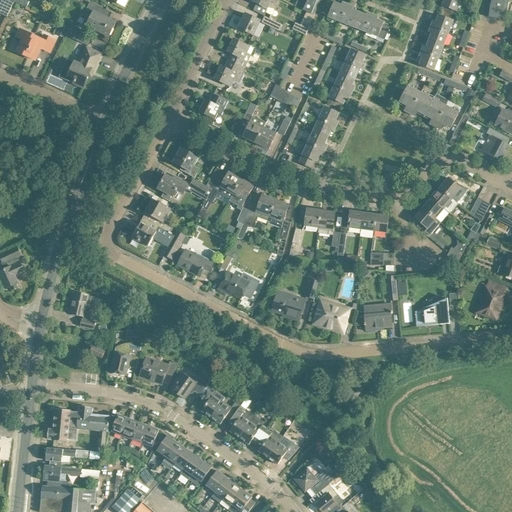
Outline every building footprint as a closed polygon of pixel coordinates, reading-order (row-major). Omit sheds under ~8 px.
[(8,0),(7,0),(1,14),(7,17),(14,2),(8,0)] [(278,0),(252,0),(252,1),(267,9),(268,8),(275,9),(277,4),(276,4),(278,0)] [(314,15),(320,2),(315,0),(305,0),(302,10),(308,13),(314,15)] [(457,12),(461,0),(444,0),(442,6),(457,12)] [(508,0),(488,0),(487,5),(485,16),(506,19),(508,0)] [(109,19),(112,13),(89,2),(83,15),(93,20),(89,27),(108,37),(112,28),(113,29),(116,23),(109,19)] [(341,22),(348,5),(343,3),(341,6),(334,3),(328,17),(341,22)] [(353,27),(359,13),(352,10),(353,7),(348,5),(341,22),(353,27)] [(366,32),(373,15),(367,12),(366,15),(359,13),(353,27),(366,32)] [(306,36),(314,15),(308,13),(302,26),(295,23),(292,30),(306,36)] [(260,21),(246,14),(239,28),(253,35),(260,21)] [(373,15),(366,32),(378,37),(379,35),(385,37),(389,27),(383,25),(384,22),(377,20),(378,17),(373,15)] [(453,21),(439,15),(436,23),(433,21),(431,27),(448,34),(453,21)] [(279,31),(280,31),(283,33),(286,27),(282,25),(264,16),(261,22),(279,31)] [(61,25),(57,35),(63,37),(68,28),(61,25)] [(443,46),(448,34),(431,27),(429,32),(432,33),(429,41),(443,46)] [(68,28),(65,35),(71,38),(74,30),(68,28)] [(21,29),(17,37),(23,40),(17,52),(36,61),(41,48),(50,53),(56,40),(45,35),(43,39),(21,29)] [(256,50),(250,47),(234,39),(227,52),(231,54),(232,56),(230,62),(244,69),(251,56),(253,57),(256,50)] [(438,58),(443,46),(429,41),(426,47),(423,46),(421,52),(438,58)] [(66,59),(59,77),(83,88),(91,70),(94,71),(101,54),(87,48),(80,64),(66,59)] [(363,63),(366,56),(351,49),(346,62),(363,70),(365,64),(363,63)] [(434,70),(438,58),(421,52),(419,57),(422,58),(419,65),(434,71),(434,70)] [(244,69),(230,62),(227,67),(225,68),(221,66),(215,79),(232,87),(235,81),(239,83),(240,81),(242,81),(244,76),(242,75),(244,69)] [(363,70),(346,62),(340,73),(355,80),(358,74),(361,75),(363,70)] [(288,63),(280,79),(285,81),(292,65),(288,63)] [(511,82),(511,74),(503,70),(500,76),(511,82)] [(355,80),(340,73),(334,86),(352,94),(354,88),(351,87),(355,80)] [(498,100),(502,93),(487,85),(484,91),(498,100)] [(334,86),(329,98),(343,105),(347,97),(349,99),(352,94),(334,86)] [(410,114),(421,93),(408,86),(400,102),(407,106),(404,111),(410,114)] [(281,102),(286,91),(281,89),(276,99),(281,102)] [(286,104),(291,93),(286,91),(281,102),(286,104)] [(291,107),(296,96),(291,93),(286,104),(291,107)] [(424,114),(432,99),(421,93),(410,114),(415,117),(418,111),(424,114)] [(486,94),(483,101),(498,109),(501,102),(486,94)] [(229,102),(214,95),(211,100),(210,102),(205,99),(205,100),(200,98),(199,99),(198,100),(197,101),(197,102),(196,103),(196,105),(196,106),(201,108),(199,112),(206,116),(204,121),(213,125),(218,114),(222,115),(229,102)] [(296,109),(301,99),(302,98),(296,96),(291,107),(296,109)] [(446,106),(432,99),(424,114),(432,119),(430,124),(435,127),(446,106)] [(257,143),(264,128),(266,122),(257,118),(257,119),(252,117),(258,107),(251,103),(245,116),(251,119),(250,122),(251,122),(244,137),(257,143)] [(459,113),(446,106),(435,127),(440,130),(443,125),(451,128),(459,113)] [(336,121),(339,114),(325,107),(319,119),(336,127),(339,122),(336,121)] [(511,134),(511,114),(500,108),(496,116),(499,118),(495,125),(511,134)] [(311,115),(306,113),(302,111),(299,119),(308,123),(311,115)] [(464,114),(457,127),(463,130),(470,117),(464,114)] [(284,135),(291,122),(284,119),(278,133),(284,135)] [(334,132),(336,127),(319,119),(314,131),(328,138),(331,131),(334,132)] [(269,149),(276,134),(264,128),(257,143),(269,149)] [(482,151),(488,155),(486,159),(494,164),(496,159),(500,161),(508,145),(507,144),(510,139),(490,128),(487,134),(490,135),(482,151)] [(325,144),(328,138),(314,131),(306,148),(320,155),(323,156),(328,146),(325,144)] [(453,136),(449,142),(455,145),(458,139),(453,136)] [(194,167),(199,158),(181,148),(173,162),(182,167),(180,170),(195,178),(200,170),(194,167)] [(320,155),(306,148),(299,163),(312,168),(315,161),(317,162),(320,155)] [(213,190),(208,199),(213,202),(219,193),(230,199),(241,180),(229,173),(226,179),(221,176),(217,183),(213,190)] [(166,175),(158,188),(160,189),(164,192),(161,197),(168,201),(171,196),(173,197),(177,191),(183,194),(186,189),(192,192),(193,189),(190,187),(188,186),(188,185),(179,180),(178,182),(166,175)] [(448,178),(440,188),(453,199),(457,203),(466,193),(469,189),(464,185),(457,183),(456,184),(448,178)] [(243,206),(254,186),(241,180),(230,199),(230,200),(239,206),(238,208),(242,210),(243,208),(243,206)] [(193,181),(190,187),(193,189),(205,195),(208,189),(193,181)] [(444,209),(453,199),(440,188),(431,198),(444,209)] [(268,221),(276,201),(263,196),(257,211),(256,210),(255,213),(249,211),(243,224),(248,226),(249,226),(253,228),(257,217),(268,221)] [(449,213),(444,209),(431,198),(423,208),(436,219),(441,223),(449,213)] [(475,218),(483,201),(478,198),(470,214),(475,218)] [(162,203),(161,204),(152,199),(145,213),(146,213),(142,219),(171,235),(172,234),(173,233),(171,232),(173,228),(163,222),(171,208),(162,203)] [(289,205),(276,201),(268,221),(267,223),(283,229),(280,238),(287,239),(291,225),(285,224),(285,221),(285,220),(284,220),(289,205)] [(490,204),(483,201),(475,218),(481,222),(490,204)] [(239,221),(236,227),(241,229),(242,227),(243,224),(249,211),(243,208),(242,210),(237,221),(239,221)] [(441,223),(436,219),(423,208),(415,218),(427,228),(425,232),(430,236),(441,223)] [(298,221),(296,228),(303,230),(302,231),(318,233),(319,227),(318,227),(321,211),(307,209),(306,222),(298,221)] [(511,212),(505,209),(499,220),(511,226),(511,212)] [(333,229),(335,213),(321,211),(318,227),(319,227),(318,233),(333,235),(334,230),(333,229)] [(349,224),(348,228),(361,230),(363,213),(350,211),(349,224)] [(363,213),(361,230),(368,231),(374,231),(376,215),(370,214),(363,213)] [(487,213),(477,232),(478,232),(484,235),(494,216),(487,213)] [(376,215),(374,231),(387,233),(389,216),(376,215)] [(138,228),(132,237),(148,247),(157,232),(167,238),(172,241),(175,236),(172,234),(171,235),(142,219),(137,228),(138,228)] [(471,224),(469,232),(475,233),(477,225),(471,224)] [(296,228),(292,243),(299,245),(302,230),(296,228)] [(490,229),(488,235),(501,240),(503,234),(490,229)] [(175,236),(183,241),(187,236),(178,231),(175,236)] [(339,244),(341,233),(334,232),(332,246),(339,247),(339,244)] [(345,245),(347,234),(341,233),(339,244),(339,247),(337,255),(338,255),(337,263),(342,263),(345,245)] [(471,233),(466,243),(471,245),(476,236),(471,233)] [(173,260),(183,242),(183,241),(175,236),(172,241),(164,255),(173,260)] [(503,242),(489,237),(486,245),(500,251),(503,242)] [(449,253),(460,259),(463,254),(465,249),(458,245),(454,249),(452,248),(451,248),(449,253)] [(17,247),(0,254),(0,257),(3,264),(7,263),(10,268),(0,272),(0,276),(5,288),(10,286),(12,290),(18,288),(16,284),(18,283),(15,275),(24,271),(18,258),(21,256),(17,247)] [(186,250),(177,266),(187,270),(188,268),(201,275),(204,269),(209,272),(214,263),(209,259),(207,262),(186,250)] [(460,259),(449,253),(446,258),(457,264),(460,259)] [(511,253),(510,253),(505,266),(501,265),(498,273),(502,275),(511,279),(511,253)] [(227,256),(221,268),(226,271),(233,259),(227,256)] [(361,267),(360,272),(362,277),(365,277),(368,274),(369,269),(366,268),(361,267)] [(400,284),(408,285),(409,271),(400,271),(400,284)] [(244,272),(240,278),(228,272),(219,289),(226,293),(227,291),(241,298),(252,277),(244,272)] [(398,299),(396,278),(396,275),(387,276),(389,300),(398,299)] [(312,280),(306,296),(314,299),(319,282),(312,280)] [(496,320),(507,292),(488,285),(475,319),(478,311),(485,314),(484,315),(488,317),(488,318),(492,319),(493,318),(496,320)] [(278,291),(272,311),(290,317),(289,318),(299,321),(306,300),(278,291)] [(95,297),(89,296),(89,295),(75,292),(72,306),(71,306),(69,313),(84,317),(83,320),(82,319),(81,326),(94,329),(95,322),(86,320),(88,311),(91,312),(95,297)] [(449,294),(451,307),(458,306),(456,294),(449,294)] [(447,296),(415,311),(417,325),(450,322),(447,296)] [(344,329),(349,310),(337,306),(337,309),(320,304),(314,324),(327,328),(328,324),(344,329)] [(365,316),(365,323),(365,325),(366,332),(377,330),(377,328),(392,327),(391,314),(392,314),(391,305),(368,307),(369,315),(365,316)] [(116,347),(115,353),(111,372),(126,376),(128,367),(137,369),(141,347),(133,345),(133,343),(129,343),(125,344),(121,345),(119,346),(116,347)] [(93,346),(90,353),(102,359),(105,352),(93,346)] [(162,385),(166,374),(172,376),(178,364),(170,361),(168,366),(146,358),(140,377),(150,381),(151,378),(155,380),(154,382),(162,385)] [(208,384),(203,380),(199,378),(197,378),(194,382),(183,374),(172,390),(185,399),(192,389),(195,391),(195,392),(200,396),(208,384)] [(218,392),(216,391),(217,390),(211,385),(202,399),(207,403),(201,411),(211,418),(223,401),(216,397),(218,392)] [(231,420),(241,406),(236,402),(232,408),(223,401),(211,418),(221,425),(226,416),(231,420)] [(236,423),(230,431),(240,438),(255,416),(241,406),(231,420),(236,423)] [(112,432),(116,419),(109,417),(110,416),(92,415),(93,409),(79,407),(78,413),(71,412),(71,411),(56,410),(54,430),(49,429),(48,439),(68,441),(68,439),(76,439),(77,429),(81,429),(81,430),(99,431),(97,448),(98,448),(97,452),(105,453),(105,448),(106,449),(107,437),(108,437),(108,430),(112,432)] [(122,436),(129,419),(118,415),(116,419),(112,432),(122,436)] [(256,445),(267,429),(263,426),(265,423),(255,416),(240,438),(249,445),(251,442),(256,445)] [(132,439),(139,423),(129,419),(122,436),(132,439)] [(142,443),(149,426),(139,423),(132,439),(142,443)] [(159,430),(149,426),(142,443),(153,447),(159,430)] [(268,458),(280,442),(283,437),(274,430),(272,433),(267,429),(256,445),(261,448),(259,451),(268,458)] [(166,457),(177,442),(167,436),(157,451),(166,457)] [(280,442),(268,458),(278,465),(284,457),(289,460),(300,447),(293,443),(284,436),(283,437),(280,442)] [(175,463),(185,449),(177,442),(166,457),(163,461),(172,468),(175,463)] [(117,454),(114,454),(114,447),(107,446),(106,453),(105,453),(104,463),(116,464),(117,454)] [(47,448),(46,461),(50,461),(50,466),(62,467),(62,462),(63,456),(76,458),(90,459),(90,452),(77,451),(47,448)] [(184,469),(194,455),(185,449),(175,463),(184,469)] [(189,481),(203,461),(194,455),(184,469),(180,474),(189,481)] [(83,468),(101,469),(102,461),(83,460),(83,468)] [(212,467),(203,461),(189,481),(198,487),(212,467)] [(45,466),(44,481),(48,481),(47,486),(66,488),(67,485),(67,483),(65,483),(66,474),(81,475),(81,477),(99,478),(100,471),(82,469),(62,467),(50,466),(45,466)] [(307,469),(295,479),(305,492),(311,487),(317,493),(315,494),(316,495),(329,484),(333,481),(324,469),(315,477),(307,469)] [(215,492),(226,478),(217,471),(206,485),(215,492)] [(168,474),(165,477),(162,480),(166,483),(171,477),(168,474)] [(220,503),(235,484),(226,478),(215,492),(212,497),(220,503)] [(229,510),(243,491),(235,484),(220,503),(229,510)] [(316,495),(310,500),(315,507),(316,505),(321,511),(328,511),(338,504),(342,500),(338,495),(329,484),(316,495)] [(71,489),(66,488),(47,486),(43,486),(40,511),(89,511),(90,504),(95,504),(96,491),(71,489)] [(128,489),(112,507),(117,511),(130,511),(141,500),(128,489)] [(232,511),(248,511),(254,506),(249,502),(252,497),(243,491),(229,510),(232,511)] [(349,501),(336,511),(348,511),(354,507),(349,501)] [(153,511),(143,502),(134,511),(153,511)]
